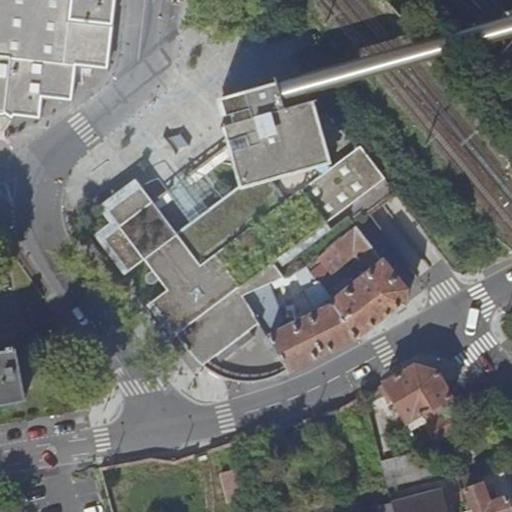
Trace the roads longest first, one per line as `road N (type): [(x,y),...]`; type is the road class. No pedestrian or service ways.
road 1 (residential): [(452,316),(302,395),(160,430)]
road 2 (residential): [(35,196),(40,246),(160,430)]
road 3 (residential): [(35,196),(51,154),(111,109),(142,72),(154,0)]
road 4 (residential): [(160,430),(0,458)]
